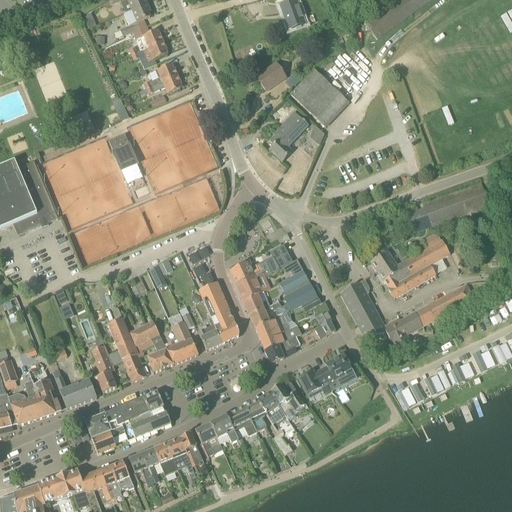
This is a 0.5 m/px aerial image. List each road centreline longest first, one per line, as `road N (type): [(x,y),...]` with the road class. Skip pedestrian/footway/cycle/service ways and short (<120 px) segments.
road 1 (residential): [(0,450),(252,342)]
road 2 (unclassified): [(268,377),(348,335),(294,223),(298,214)]
road 3 (unclassified): [(298,214),(339,222),(511,161)]
road 4 (residential): [(83,460),(87,469),(190,428),(272,386),(268,377)]
road 5 (unclassified): [(241,192),(241,170),(180,0)]
road 6 (track): [(511,278),(460,280),(391,316),(375,287)]
road 7 (unclassified): [(252,342),(219,255),(241,192)]
road 8 (track): [(373,376),(410,376),(511,327)]
